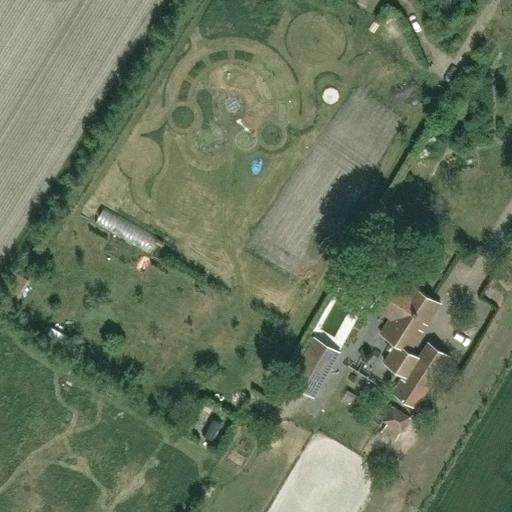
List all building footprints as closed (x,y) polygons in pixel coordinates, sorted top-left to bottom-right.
[(406,39),(413,32),(401,19),(394,26),(406,39)] [(392,274),(372,306),(390,318),(380,333),(396,343),(384,362),(403,374),(392,392),(416,408),(440,371),(409,351),(440,304),(412,285),(411,286),(392,274)] [(22,305),(35,281),(24,275),(10,299),(22,305)] [(351,292),(358,282),(347,275),(341,285),(351,292)] [(315,337),(289,378),(315,394),(340,352),(315,337)] [(383,420),(400,432),(409,418),(392,406),(383,420)] [(245,440),(262,448),(267,436),(251,428),(245,440)]
